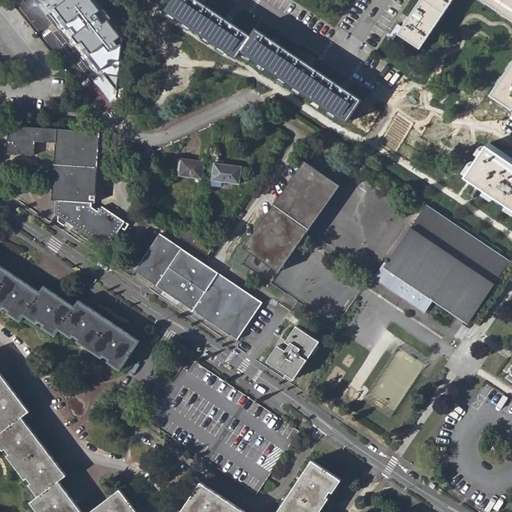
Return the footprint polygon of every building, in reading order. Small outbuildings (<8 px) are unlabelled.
[(100,11),(91,0),(66,0),(56,8),(71,27),(74,25),(79,31),(74,35),(80,43),(83,40),(93,53),(105,44),(111,51),(119,45),(116,41),(122,36),(109,20),(104,24),(96,14),(100,11)] [(362,102),(347,91),(340,87),(311,67),(305,62),(278,44),(272,40),(257,30),(252,37),(197,0),(173,0),(167,10),(237,58),(242,51),(348,122),(362,102)] [(481,0),(511,20),(511,63),(468,131),(490,146),(491,144),(506,121),(508,118),(511,111),(511,0),(422,0),(400,35),(422,49),(453,0),(481,0)] [(108,249),(125,222),(103,207),(99,212),(92,207),(92,203),(95,204),(100,133),(9,127),(7,155),(33,156),(34,142),(56,143),(53,200),(56,201),(55,213),(58,215),(59,222),(65,226),(68,222),(108,249)] [(511,158),(491,144),(490,146),(470,176),(511,203),(511,158)] [(204,178),(206,159),(181,156),(180,175),(204,178)] [(251,253),(244,265),(263,278),(271,267),(279,273),(340,185),(337,183),(342,176),(318,160),(313,167),(305,161),(245,248),(251,253)] [(214,161),(212,185),(223,186),(223,181),(241,183),(243,164),(214,161)] [(386,259),(374,278),(424,311),(435,296),(470,318),(507,264),(424,208),(389,261),(386,259)] [(183,228),(178,236),(192,245),(197,237),(183,228)] [(160,235),(135,272),(238,340),(262,304),(160,235)] [(214,249),(197,237),(192,245),(208,256),(214,249)] [(0,265),(0,306),(3,309),(5,307),(10,311),(9,313),(21,321),(26,314),(32,317),(30,319),(56,336),(60,330),(72,338),(73,336),(79,340),(78,342),(102,359),(104,357),(110,361),(108,363),(120,371),(139,343),(79,302),(75,308),(45,287),(40,293),(0,265)] [(280,346),(269,361),(295,379),(320,342),(298,327),(287,343),(291,346),(287,351),(280,346)] [(189,359),(147,422),(257,496),(299,433),(189,359)] [(0,374),(0,432),(1,434),(0,435),(0,447),(3,452),(6,450),(9,456),(7,457),(25,481),(27,479),(32,485),(29,487),(38,498),(31,504),(37,511),(135,511),(120,492),(92,511),(81,511),(60,482),(66,477),(22,419),(30,413),(0,374)] [(243,511),(202,484),(182,511),(322,511),(330,500),(328,499),(332,494),(334,495),(342,483),(314,464),(279,511),(243,511)]
